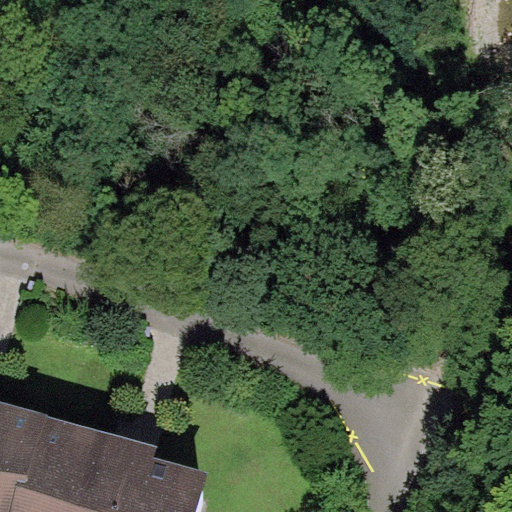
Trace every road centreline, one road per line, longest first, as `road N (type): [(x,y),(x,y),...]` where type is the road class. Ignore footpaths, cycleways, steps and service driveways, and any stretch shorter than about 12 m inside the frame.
road 1 (residential): [(0,261),(313,365),(377,406),(401,432),(387,511)]
road 2 (track): [(0,52),(109,0)]
